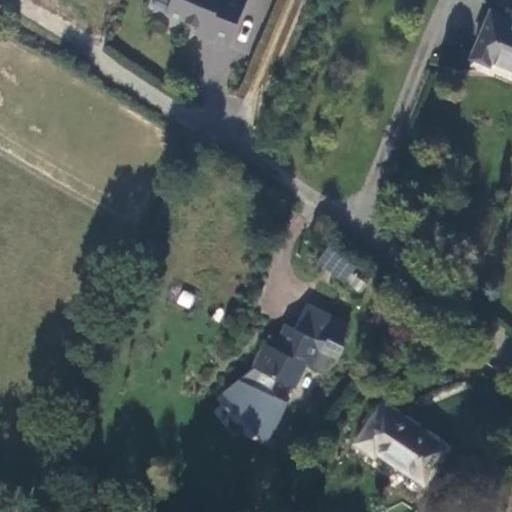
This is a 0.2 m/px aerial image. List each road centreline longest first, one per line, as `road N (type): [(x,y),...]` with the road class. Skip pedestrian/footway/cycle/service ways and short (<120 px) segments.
road 1 (unclassified): [(349,226),(23,0)]
road 2 (unclassified): [(349,226),(445,0)]
road 3 (unclassified): [(511,352),(349,226)]
